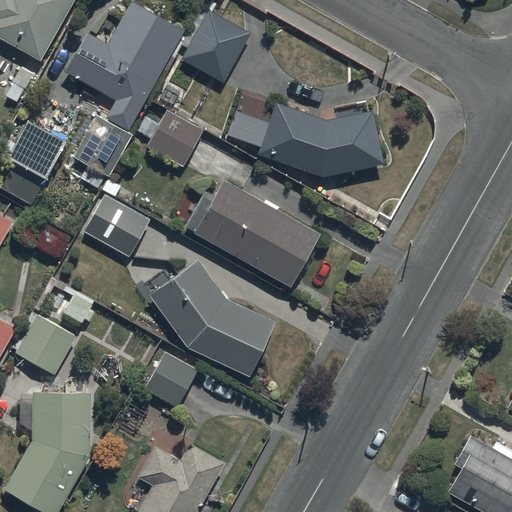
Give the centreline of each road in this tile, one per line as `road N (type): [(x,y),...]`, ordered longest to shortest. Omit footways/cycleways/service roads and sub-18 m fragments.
road 1 (residential): [(511,143),(304,511)]
road 2 (residential): [(511,91),(351,0)]
